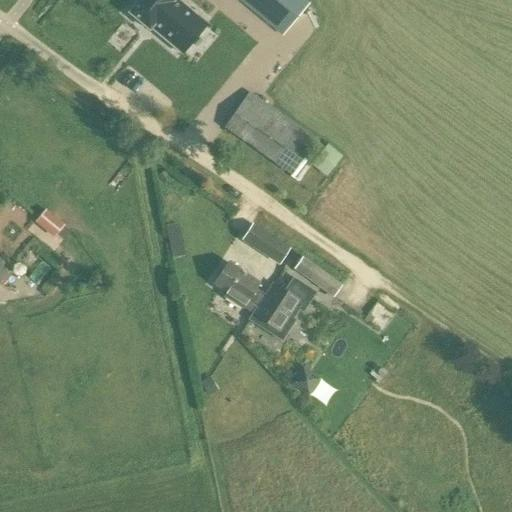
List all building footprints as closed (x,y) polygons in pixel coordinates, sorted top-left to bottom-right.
[(137,0),(126,14),(149,33),(152,30),(175,50),(202,19),(179,0),(137,0)] [(247,0),(284,31),(307,4),(301,0),(247,0)] [(291,177),(317,140),(248,93),(223,129),(291,177)] [(326,178),(342,157),(327,145),(311,166),(326,178)] [(54,238),(64,225),(45,210),(35,223),(54,238)] [(281,258),(288,248),(254,226),(248,236),(281,258)] [(332,296),(340,285),(302,258),(294,269),(312,282),(332,296)] [(257,308),(272,284),(271,284),(265,294),(255,289),(259,282),(227,263),(213,284),(225,291),(222,296),(242,308),(246,303),(255,308),(251,314),(252,314),(257,308)] [(257,308),(252,314),(280,332),(299,301),(272,284),(257,308)]
